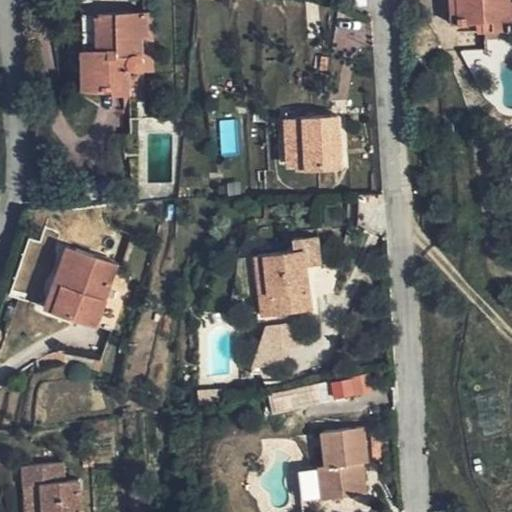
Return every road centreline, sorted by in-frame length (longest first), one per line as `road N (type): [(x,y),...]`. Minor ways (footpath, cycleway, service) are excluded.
road 1 (residential): [(384,0),(427,511)]
road 2 (residential): [(0,321),(27,166),(25,0)]
